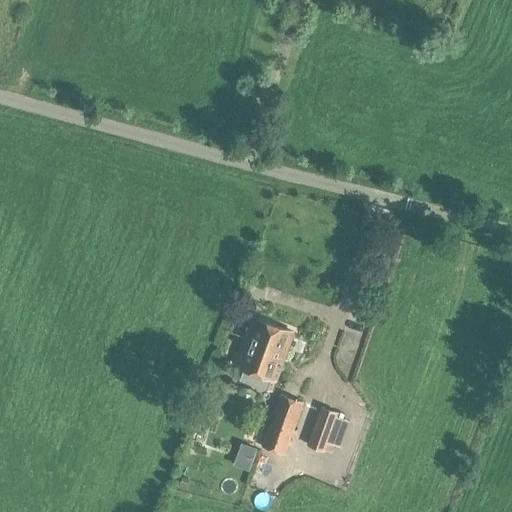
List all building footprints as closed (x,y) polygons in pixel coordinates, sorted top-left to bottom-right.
[(254,318),(237,367),(244,369),(241,379),(273,391),(277,381),(295,330),(254,318)] [(285,452),(303,405),(280,396),(262,443),(285,452)] [(340,447),(349,419),(336,415),(337,412),(322,407),(308,448),(324,453),(327,443),(340,447)] [(242,443),(234,466),(250,471),(257,448),(242,443)] [(292,472),(293,460),(276,459),(277,452),(271,452),(271,462),(255,460),(254,482),(271,483),(272,471),(292,472)] [(294,496),(302,508),(314,500),(306,488),(294,496)]
